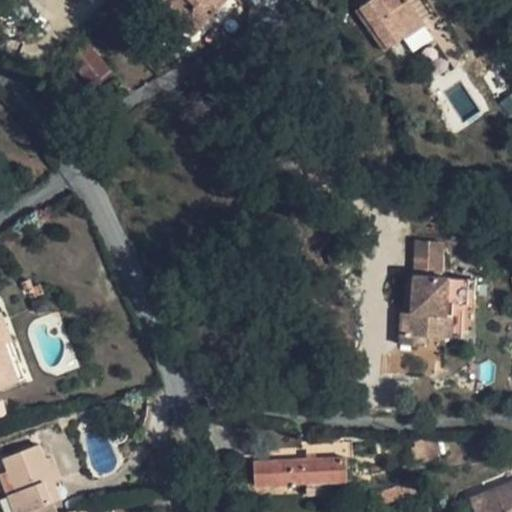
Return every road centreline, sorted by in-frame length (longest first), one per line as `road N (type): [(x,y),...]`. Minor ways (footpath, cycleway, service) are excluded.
road 1 (residential): [(232,511),(194,447),(180,393),(86,176)]
road 2 (residential): [(86,176),(0,70)]
